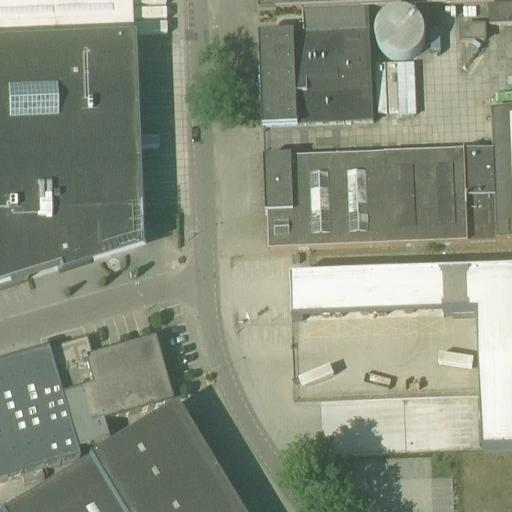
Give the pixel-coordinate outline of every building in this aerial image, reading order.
[(0,0),(0,292),(132,255),(131,236),(127,236),(126,219),(120,43),(132,42),(130,0),(0,0)] [(511,0),(259,0),(260,15),(511,4),(511,0)] [(511,8),(492,10),(493,30),(511,29),(511,8)] [(263,129),(374,125),(369,12),(303,15),(304,36),(260,37),(263,129)] [(459,28),(460,45),(487,44),(487,27),(459,28)] [(511,244),(511,111),(493,113),(494,153),(292,162),(292,160),(265,161),(268,218),(270,218),(271,255),(511,244)] [(511,273),(452,275),(454,318),(477,317),(482,454),(511,453),(511,273)] [(0,485),(21,479),(23,488),(44,483),(43,480),(47,479),(45,472),(79,463),(76,453),(108,444),(103,426),(171,406),(154,342),(92,360),(86,341),(0,366),(0,485)] [(429,376),(464,379),(465,368),(430,365),(429,376)] [(230,511),(200,463),(173,410),(27,498),(25,493),(11,501),(14,506),(1,511),(230,511)]
